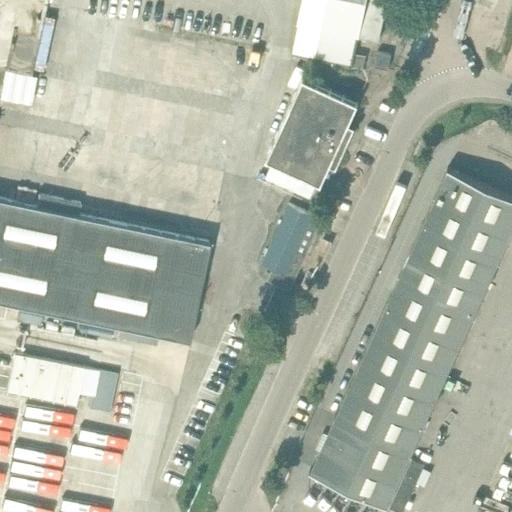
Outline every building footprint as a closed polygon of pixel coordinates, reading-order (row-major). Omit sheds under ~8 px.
[(303,0),(293,53),(363,68),(366,54),(355,52),(358,35),(379,40),(387,0),(303,0)] [(374,65),(388,68),(391,53),(377,50),(374,65)] [(349,121),(358,101),(303,75),(266,157),(321,182),(331,162),(336,164),(355,124),(349,121)] [(511,231),(511,195),(448,166),(447,167),(448,168),(312,468),(310,468),(310,469),(387,505),(511,231)] [(0,195),(0,298),(189,338),(210,240),(79,212),(82,200),(39,191),(36,203),(0,195)] [(289,286),(321,217),(289,202),(263,260),(274,265),(268,277),(281,284),(289,286)] [(76,403),(84,364),(16,351),(8,390),(76,403)]
